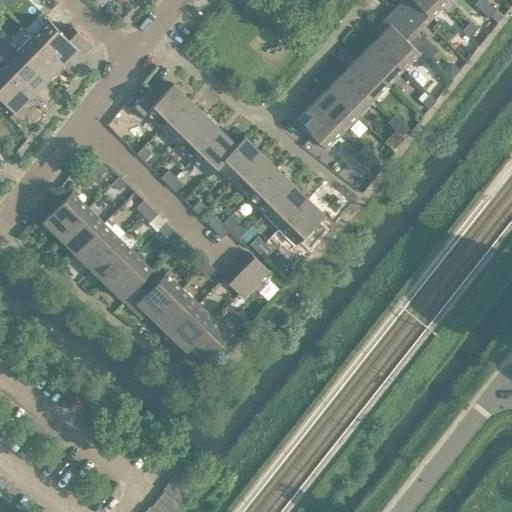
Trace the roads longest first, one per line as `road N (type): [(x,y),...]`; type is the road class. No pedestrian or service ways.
road 1 (unclassified): [(233,255),(88,122)]
road 2 (residential): [(407,511),(508,387)]
road 3 (unclassified): [(88,122),(178,0)]
road 4 (unclassified): [(0,233),(88,122)]
